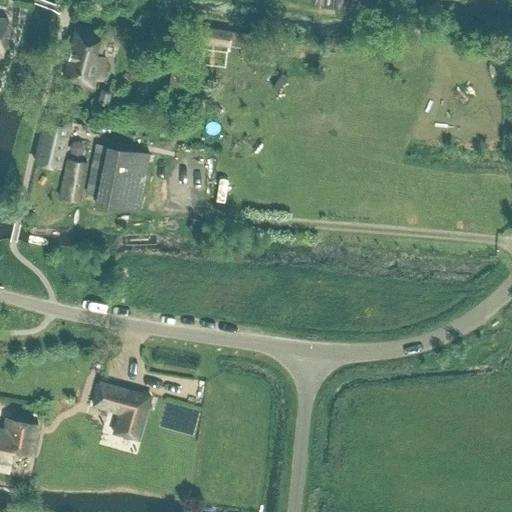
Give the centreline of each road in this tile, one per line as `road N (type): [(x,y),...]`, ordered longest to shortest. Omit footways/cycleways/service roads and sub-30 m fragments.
road 1 (unclassified): [(309,350),(82,316),(0,295)]
road 2 (unclassified): [(309,350),(421,342),(471,320),(511,284)]
road 3 (unclassified): [(293,511),(309,350)]
